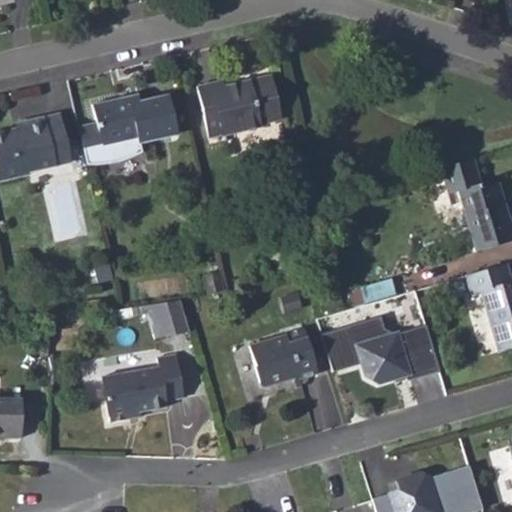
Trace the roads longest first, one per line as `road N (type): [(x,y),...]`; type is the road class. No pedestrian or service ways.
road 1 (residential): [(511,64),(334,7),(290,7),(0,69)]
road 2 (residential): [(67,494),(127,474),(239,475),(511,399)]
